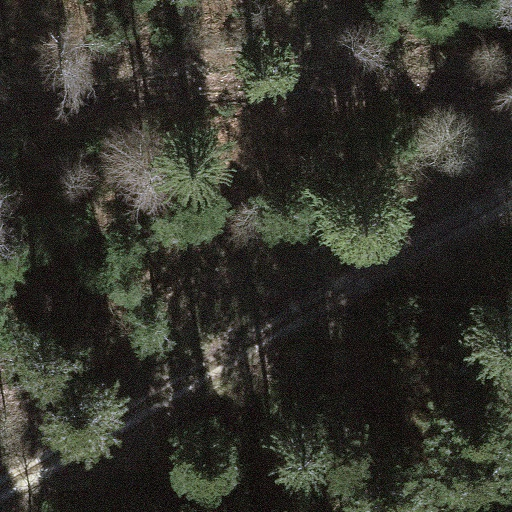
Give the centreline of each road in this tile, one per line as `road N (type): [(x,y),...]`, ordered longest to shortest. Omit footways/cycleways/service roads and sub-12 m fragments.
road 1 (track): [(0,475),(511,193)]
road 2 (track): [(0,110),(188,83),(384,75),(511,83)]
